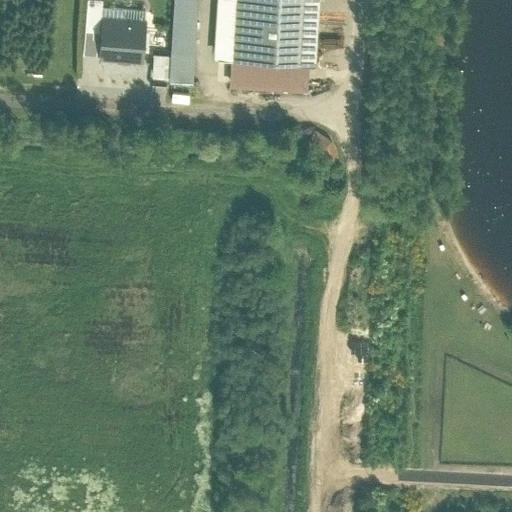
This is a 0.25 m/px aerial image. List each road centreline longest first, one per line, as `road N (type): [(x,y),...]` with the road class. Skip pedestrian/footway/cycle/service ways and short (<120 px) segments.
road 1 (residential): [(0,95),(341,112),(347,0)]
road 2 (track): [(341,112),(349,223),(332,511)]
